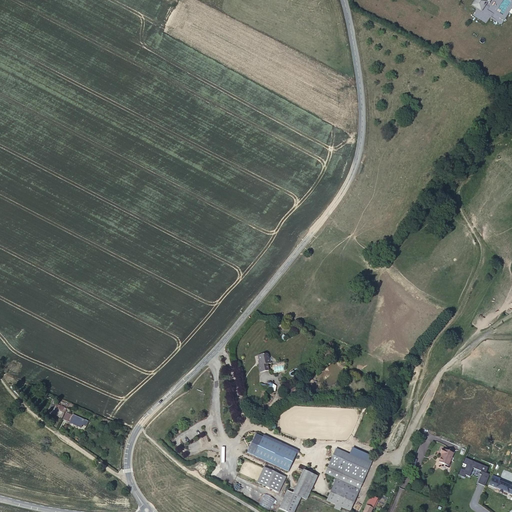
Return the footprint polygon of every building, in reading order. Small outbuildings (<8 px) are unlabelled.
[(270,363),(268,355),(267,354),(258,356),(260,365),(259,366),(260,372),(268,371),(267,364),(270,363)] [(71,407),(60,402),(57,408),(68,413),(71,407)] [(72,408),(69,414),(76,417),(87,422),(89,419),(92,420),(93,416),(83,412),(83,413),(72,408)] [(363,420),(361,427),(369,429),(371,422),(363,420)] [(297,451),(263,435),(262,437),(255,434),(247,452),(288,472),(297,451)] [(448,465),(453,453),(442,448),(440,453),(441,453),(442,454),(440,457),(438,461),(448,465)] [(370,465),(336,450),(333,456),(368,471),(370,465)] [(368,471),(333,456),(327,469),(362,484),(368,471)] [(485,472),(487,466),(464,457),(462,463),(465,464),(463,469),(460,468),(458,473),(468,477),(472,467),(481,470),(477,482),(484,485),(489,474),(485,472)] [(285,478),(264,468),(257,482),(278,492),(285,478)] [(362,484),(327,469),(325,473),(336,478),(360,488),(362,484)] [(302,498),(312,475),(303,471),(293,494),(287,491),(279,508),(287,511),(293,511),(301,497),(302,498)] [(306,500),(316,476),(312,475),(302,498),(306,500)] [(511,486),(498,481),(499,478),(492,475),(488,485),(500,490),(499,492),(501,493),(502,491),(508,493),(511,486)] [(360,488),(336,478),(327,501),(335,504),(334,508),(340,510),(341,507),(350,511),(360,488)] [(370,511),(377,499),(371,496),(363,511),(370,511)]
